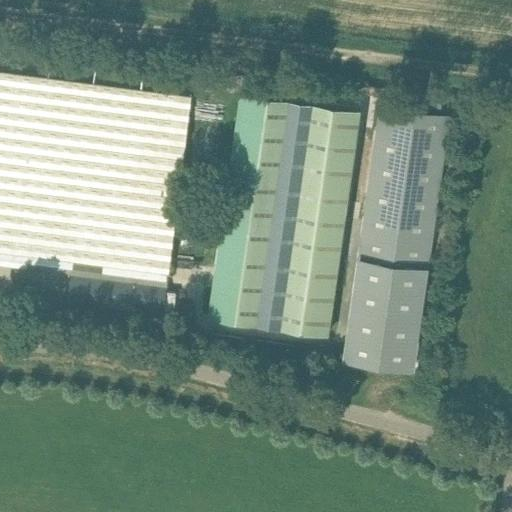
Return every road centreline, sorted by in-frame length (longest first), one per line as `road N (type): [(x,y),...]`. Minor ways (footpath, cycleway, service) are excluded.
road 1 (unclassified): [(511,460),(93,345),(0,340)]
road 2 (track): [(0,16),(511,81)]
